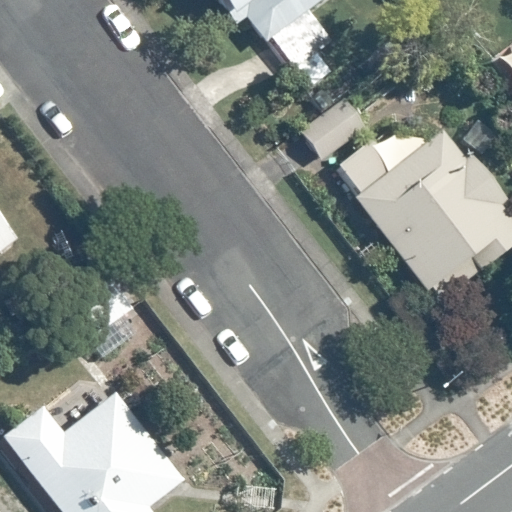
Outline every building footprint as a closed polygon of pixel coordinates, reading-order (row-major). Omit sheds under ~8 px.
[(200,0),(215,20),(235,4),(240,0),(200,0)] [(240,0),(235,4),(228,9),(256,44),(262,39),(289,72),(325,43),(300,11),(314,0),(240,0)] [(358,129),(337,100),(292,132),(314,161),(358,129)] [(408,153),(386,125),(325,173),(419,293),(466,256),(477,270),(511,242),(511,220),(440,128),(408,153)] [(174,482),(106,393),(54,432),(34,406),(0,432),(0,444),(51,511),(142,511),(139,508),(174,482)]
